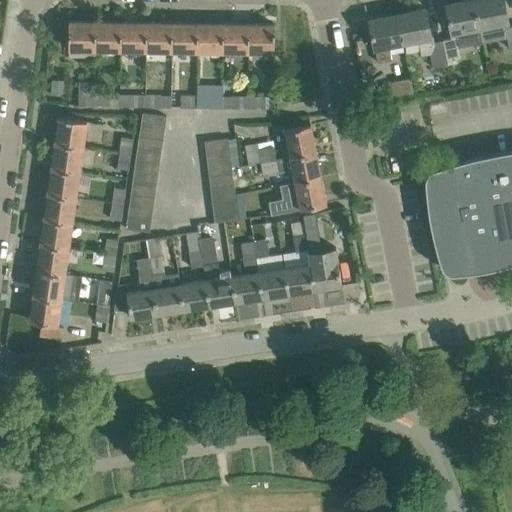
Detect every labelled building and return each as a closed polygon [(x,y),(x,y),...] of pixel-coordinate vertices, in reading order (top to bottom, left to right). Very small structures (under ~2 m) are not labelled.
[(474,0),(468,0),(446,4),(453,38),(443,40),(447,61),(461,58),(458,47),(483,43),(474,0)] [(511,26),(509,27),(504,0),(474,0),(483,43),(507,38),(508,49),(511,47),(511,26)] [(432,42),(426,8),(398,14),(403,42),(417,39),(421,56),(430,54),(432,67),(445,66),(444,61),(447,61),(443,40),(432,42)] [(398,14),(369,20),(378,62),(391,59),(389,45),(403,42),(398,14)] [(95,21),(69,21),(69,49),(89,49),(94,49),(95,21)] [(120,50),(120,21),(95,21),(94,49),(108,50),(120,50)] [(146,50),(146,22),(120,21),(120,50),(146,50)] [(171,51),(172,22),(146,22),(146,50),(171,51)] [(197,51),(197,22),(172,22),(171,51),(197,51)] [(222,51),(222,23),(197,22),(197,51),(222,51)] [(248,51),(249,23),(222,23),(222,51),(248,51)] [(274,52),(274,24),(249,23),(248,51),(274,52)] [(410,78),(401,79),(382,83),(385,98),(404,94),(413,92),(410,78)] [(51,94),(64,95),(64,80),(52,79),(51,94)] [(82,82),(82,93),(78,93),(78,105),(93,105),(93,93),(93,82),(82,82)] [(197,107),(197,87),(171,86),(171,94),(171,106),(197,107)] [(223,107),(223,95),(223,87),(197,87),(197,107),(223,107)] [(93,105),(120,106),(120,94),(93,93),(93,105)] [(120,106),(145,106),(146,94),(120,94),(120,106)] [(145,106),(171,106),(171,94),(146,94),(145,106)] [(278,106),(288,104),(286,94),(276,96),(278,106)] [(247,107),(248,96),(232,96),(223,95),(223,107),(247,107)] [(247,107),(274,108),(274,96),(248,96),(247,107)] [(166,116),(160,115),(143,112),(141,124),(165,127),(166,116)] [(83,146),(87,121),(79,120),(59,117),(55,142),(65,143),(83,146)] [(163,139),(165,127),(141,124),(139,136),(163,139)] [(316,150),(311,124),(285,129),(290,155),(316,150)] [(119,151),(131,153),(133,137),(121,136),(119,151)] [(138,147),(161,150),(163,139),(139,136),(138,147)] [(206,152),(230,149),(228,138),(204,141),(206,152)] [(79,172),(83,146),(65,143),(55,142),(52,167),(61,169),(79,172)] [(259,149),(258,142),(245,144),(248,164),(260,162),(277,158),(274,146),(259,149)] [(136,159),(160,162),(161,150),(138,147),(136,159)] [(452,273),(454,273),(464,272),(474,271),(485,269),(495,267),(506,264),(511,262),(511,148),(505,150),(496,151),(485,154),(468,158),(457,161),(449,163),(436,167),(433,168),(431,169),(430,170),(429,171),(428,173),(427,174),(426,175),(426,177),(426,179),(426,189),(427,199),(429,211),(431,222),(433,233),(436,243),(439,256),(441,263),(442,266),(443,267),(444,269),(445,270),(447,271),(449,272),(451,272),(452,273)] [(231,161),(230,149),(206,152),(207,164),(231,161)] [(277,158),(260,162),(263,175),(293,170),(296,182),(321,177),(316,150),(290,155),(277,158)] [(131,153),(119,151),(117,168),(129,170),(131,153)] [(134,170),(158,174),(160,162),(136,159),(134,170)] [(233,172),(231,161),(207,164),(209,175),(233,172)] [(76,197),(79,172),(61,169),(52,167),(48,193),(57,194),(76,197)] [(133,182),(156,185),(158,174),(134,170),(133,182)] [(234,184),(233,172),(209,175),(210,187),(234,184)] [(280,185),(283,198),(269,200),(272,215),(307,207),(326,203),(321,177),(296,182),(280,185)] [(131,193),(155,197),(156,185),(133,182),(131,193)] [(212,199),(235,196),(234,184),(210,187),(212,199)] [(112,202),(124,204),(126,188),(114,186),(112,202)] [(72,222),(76,197),(57,194),(48,193),(44,218),(53,219),(72,222)] [(129,205),(153,208),(155,197),(131,193),(129,205)] [(213,210),(237,207),(235,196),(212,199),(213,210)] [(124,204),(112,202),(110,218),(122,220),(124,204)] [(128,217),(151,220),(153,208),(129,205),(128,217)] [(237,207),(213,210),(215,222),(238,219),(237,207)] [(341,284),(340,277),(339,269),(337,259),(335,247),(322,249),(316,212),(303,214),(306,233),(309,249),(311,263),(314,281),(315,288),(341,284)] [(149,231),(151,220),(128,217),(126,228),(149,231)] [(44,218),(41,243),(50,245),(68,248),(72,222),(53,219),(44,218)] [(198,231),(186,233),(191,260),(203,258),(199,238),(198,231)] [(309,249),(306,233),(293,235),(296,251),(309,249)] [(216,256),(213,235),(199,238),(203,258),(206,279),(208,297),(209,305),(236,301),(234,293),(232,275),(220,277),(218,262),(217,262),(216,256)] [(116,255),(118,239),(106,237),(104,253),(116,255)] [(256,258),(269,256),(267,239),(253,241),(256,258)] [(256,258),(253,241),(241,243),(243,260),(256,258)] [(50,245),(41,243),(37,269),(65,273),(68,248),(50,245)] [(148,248),(149,258),(162,256),(161,250),(157,247),(148,248)] [(104,253),(102,268),(101,279),(113,281),(116,255),(104,253)] [(162,256),(149,258),(152,274),(165,272),(164,268),(162,256)] [(141,289),(128,292),(127,283),(117,285),(116,290),(114,309),(130,309),(131,317),(158,313),(156,305),(152,277),(152,274),(149,258),(137,259),(141,289)] [(245,273),(232,275),(234,293),(236,301),(262,297),(261,289),(258,271),(256,258),(243,260),(245,273)] [(314,281),(311,263),(284,267),(287,285),(288,293),(315,288),(314,281)] [(287,285),(284,267),(258,271),(261,289),(262,297),(288,293),(287,285)] [(72,300),(76,275),(65,273),(37,269),(33,295),(42,296),(61,299),(72,300)] [(165,276),(165,272),(152,274),(152,277),(156,305),(158,313),(183,309),(182,301),(180,284),(178,274),(165,276)] [(99,288),(97,303),(109,305),(111,289),(113,281),(101,279),(99,288)] [(208,297),(206,279),(180,284),(182,301),(183,309),(209,305),(208,297)] [(60,304),(61,299),(42,296),(33,295),(30,320),(39,321),(41,322),(57,324),(60,304)] [(109,305),(97,303),(95,320),(107,322),(109,305)]
